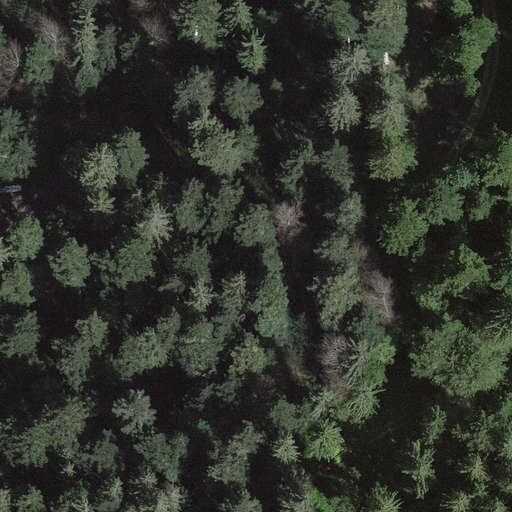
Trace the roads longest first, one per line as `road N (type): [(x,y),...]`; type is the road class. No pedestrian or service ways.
road 1 (track): [(0,365),(27,219),(58,179),(90,162),(167,159),(323,227),(353,228),(402,210),(446,167),(478,117),(490,68),(484,0)]
road 2 (track): [(511,382),(377,429),(272,511)]
road 3 (track): [(148,155),(0,108)]
